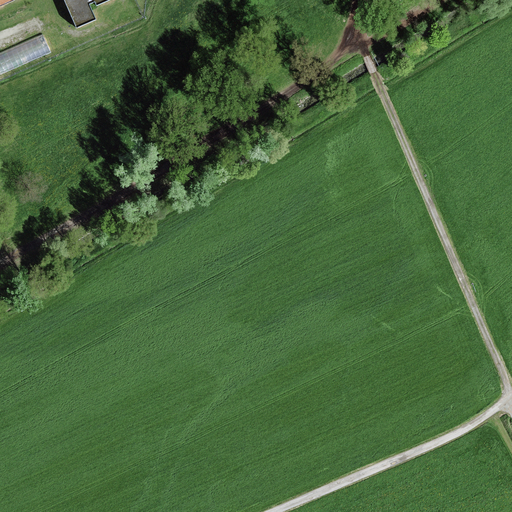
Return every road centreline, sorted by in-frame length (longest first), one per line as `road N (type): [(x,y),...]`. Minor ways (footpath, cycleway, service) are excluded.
road 1 (track): [(357,0),(331,61),(0,268)]
road 2 (track): [(351,23),(511,390)]
road 3 (track): [(511,397),(463,432),(278,511)]
road 4 (track): [(448,0),(331,61)]
